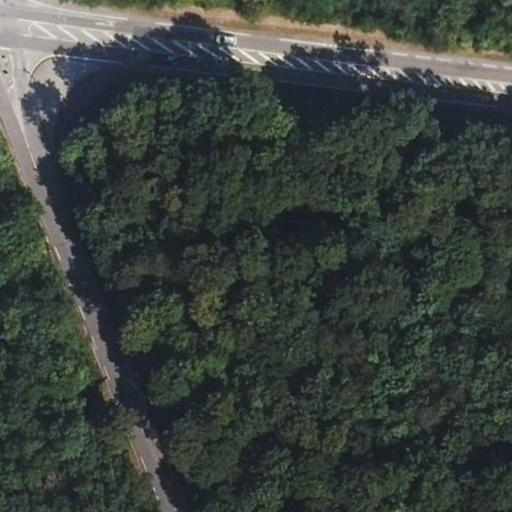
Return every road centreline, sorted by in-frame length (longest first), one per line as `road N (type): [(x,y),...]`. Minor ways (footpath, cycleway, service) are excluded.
road 1 (primary): [(511,87),(9,23)]
road 2 (tertiary): [(23,130),(175,511)]
